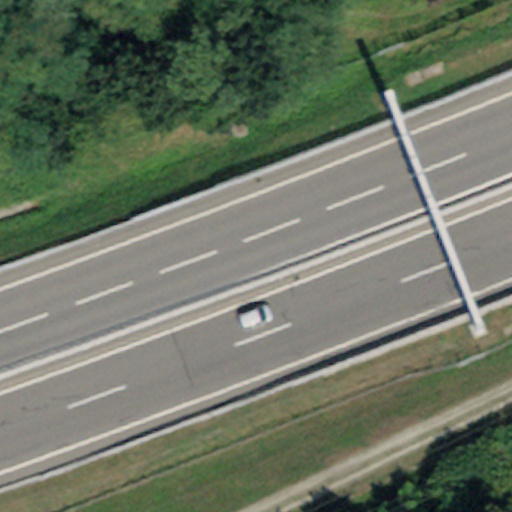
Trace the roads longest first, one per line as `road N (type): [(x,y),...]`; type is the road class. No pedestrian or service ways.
road 1 (motorway): [(511,135),(0,331)]
road 2 (motorway): [(0,431),(511,237)]
road 3 (track): [(284,511),(511,401)]
